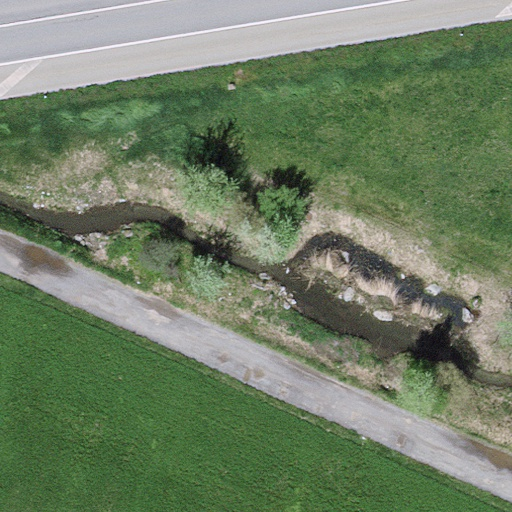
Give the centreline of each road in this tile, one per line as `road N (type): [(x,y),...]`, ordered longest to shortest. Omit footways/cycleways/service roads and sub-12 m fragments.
road 1 (track): [(511,489),(0,247)]
road 2 (primary): [(221,0),(0,35)]
